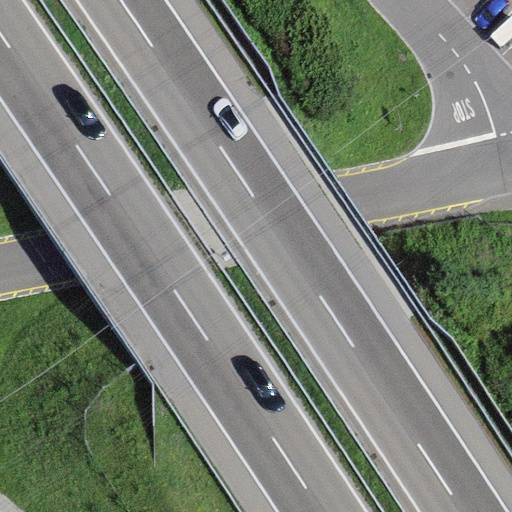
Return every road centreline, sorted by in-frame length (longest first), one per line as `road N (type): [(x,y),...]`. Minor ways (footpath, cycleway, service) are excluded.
road 1 (motorway): [(464,511),(121,0)]
road 2 (motorway): [(0,30),(322,511)]
road 3 (residential): [(505,169),(0,271)]
road 4 (residential): [(505,169),(464,59),(410,0)]
